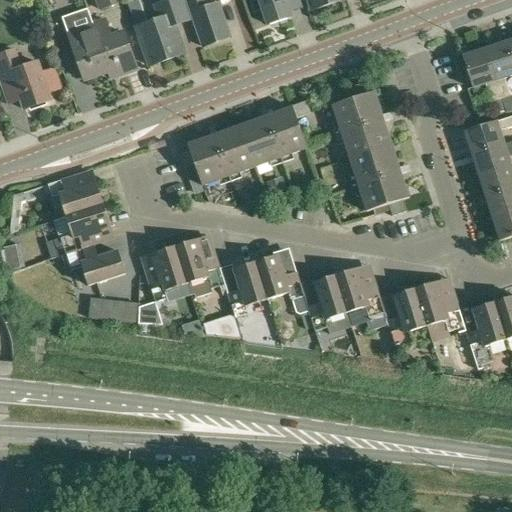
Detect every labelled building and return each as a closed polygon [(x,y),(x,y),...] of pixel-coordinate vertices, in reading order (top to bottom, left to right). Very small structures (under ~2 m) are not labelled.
[(166,0),(170,9),(168,10),(159,13),(162,20),(146,26),(138,0),(128,4),(149,66),(186,53),(175,24),(191,19),(183,0),(166,0)] [(218,4),(208,7),(205,0),(187,0),(203,47),(230,38),(218,4)] [(249,0),(254,14),(263,11),(268,25),(290,17),(289,13),(301,10),(297,0),(249,0)] [(307,0),(311,10),(341,0),(307,0)] [(92,24),(109,70),(115,68),(118,77),(137,70),(123,32),(110,37),(104,20),(92,24)] [(110,72),(109,70),(92,24),(68,33),(85,81),(110,72)] [(511,60),(506,42),(484,50),(500,99),(501,99),(506,112),(511,110),(511,101),(505,79),(511,76),(511,60)] [(24,110),(38,105),(50,101),(48,93),(60,89),(54,70),(41,74),(37,63),(12,72),(6,54),(14,51),(14,50),(0,54),(0,80),(3,90),(4,89),(3,86),(14,82),(24,110)] [(500,99),(484,50),(462,57),(472,89),(486,84),(492,102),(500,99)] [(341,133),(392,116),(391,113),(382,116),(374,93),(369,94),(365,83),(350,88),(354,99),(333,106),(341,133)] [(263,109),(281,159),(307,149),(296,118),(311,113),(307,101),(292,107),(292,108),(269,116),(266,108),(263,109)] [(263,118),(240,127),(255,168),(281,159),(263,109),(260,110),(263,118)] [(392,116),(341,133),(350,159),(392,146),(384,123),(393,120),(392,116)] [(472,155),(505,144),(500,131),(511,127),(511,117),(465,133),(472,155)] [(214,126),(211,128),(229,177),(255,168),(240,127),(217,135),(214,126)] [(229,177),(211,128),(208,129),(211,137),(188,146),(190,151),(178,155),(184,170),(195,166),(203,187),(229,177)] [(511,155),(508,156),(505,144),(472,155),(479,177),(511,166),(511,155)] [(399,169),(392,146),(350,159),(358,186),(409,169),(408,166),(399,169)] [(511,166),(479,177),(486,199),(511,190),(511,166)] [(409,169),(358,186),(366,209),(340,217),(343,226),(370,218),(368,212),(389,206),(392,217),(407,212),(404,201),(409,199),(401,175),(410,172),(409,169)] [(60,196),(67,217),(103,206),(96,183),(92,172),(81,175),(72,178),(48,186),(52,198),(60,196)] [(511,190),(486,199),(493,221),(511,214),(511,190)] [(110,228),(103,206),(67,217),(72,235),(61,239),(46,244),(51,260),(66,255),(94,246),(114,240),(110,228)] [(511,214),(493,221),(500,243),(511,239),(511,214)] [(175,248),(187,285),(191,296),(195,295),(196,299),(212,293),(211,290),(225,285),(216,258),(209,237),(198,241),(175,248)] [(25,268),(20,244),(9,247),(3,248),(8,272),(11,271),(25,268)] [(98,259),(94,246),(66,255),(71,271),(83,268),(89,287),(125,275),(118,252),(98,259)] [(153,255),(141,259),(148,279),(155,303),(156,303),(167,299),(165,292),(187,285),(175,248),(153,255)] [(308,312),(304,297),(296,273),(284,277),(278,257),(256,264),(267,300),(289,294),(292,301),(296,313),(299,315),(308,312)] [(267,300),(256,264),(234,271),(240,291),(228,295),(236,319),(248,315),(245,307),(267,300)] [(388,326),(385,315),(376,287),(370,267),(358,270),(336,277),(347,314),(362,309),(369,332),(388,326)] [(347,314),(336,277),(313,284),(319,304),(308,308),(315,332),(327,328),(325,321),(347,314)] [(464,328),(456,300),(449,280),(437,284),(415,290),(427,327),(445,322),(448,333),(464,328)] [(427,327),(415,290),(393,298),(399,318),(387,322),(396,349),(412,344),(408,333),(427,327)] [(511,298),(494,304),(506,341),(511,338),(511,298)] [(139,308),(139,321),(139,325),(163,326),(162,324),(160,315),(156,303),(155,303),(139,308)] [(506,341),(494,304),(472,311),(479,331),(467,335),(477,367),(489,363),(484,348),(506,341)]
